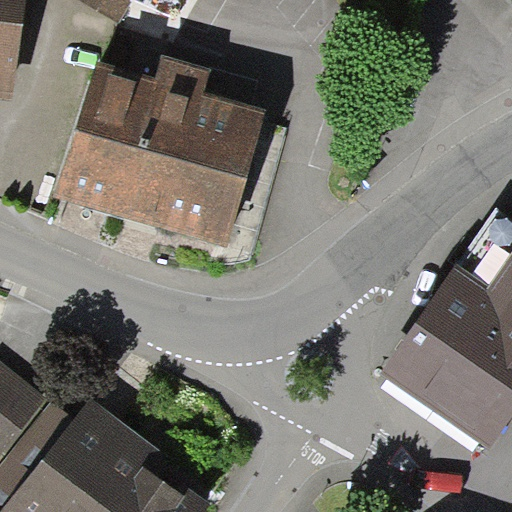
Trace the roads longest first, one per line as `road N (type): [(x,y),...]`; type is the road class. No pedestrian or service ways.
road 1 (residential): [(254,331),(305,307),(352,269),(423,186),(511,124)]
road 2 (residential): [(0,253),(181,328),(254,331)]
road 3 (residential): [(333,398),(498,511)]
road 4 (residential): [(244,511),(333,398)]
